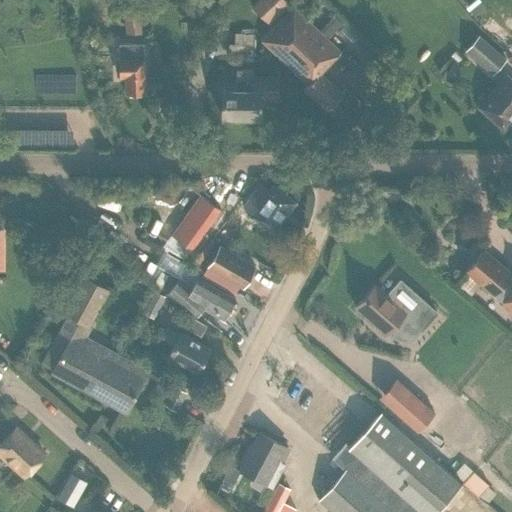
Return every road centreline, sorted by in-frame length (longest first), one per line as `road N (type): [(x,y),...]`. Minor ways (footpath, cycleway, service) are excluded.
road 1 (unclassified): [(172,511),(347,168)]
road 2 (tertiary): [(347,168),(67,169),(0,161)]
road 3 (residential): [(0,395),(11,383),(156,511)]
road 4 (tertiary): [(347,168),(511,168)]
